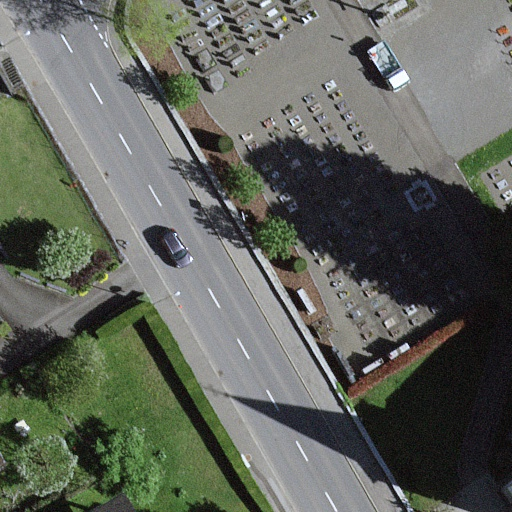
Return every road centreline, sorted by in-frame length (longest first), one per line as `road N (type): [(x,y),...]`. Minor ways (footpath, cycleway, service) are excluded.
road 1 (primary): [(185,247),(336,511)]
road 2 (primary): [(40,0),(185,247)]
road 3 (residential): [(0,278),(33,318),(57,320),(185,247)]
